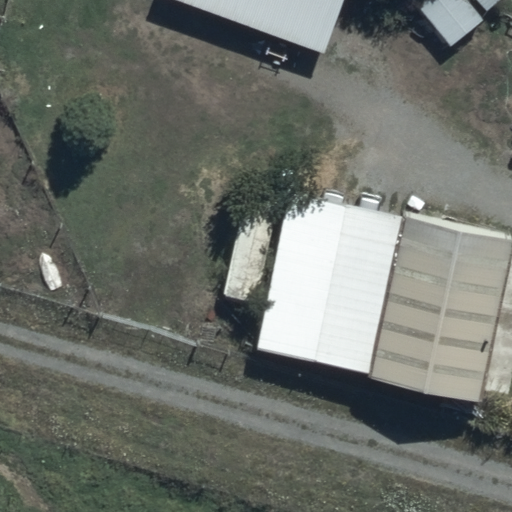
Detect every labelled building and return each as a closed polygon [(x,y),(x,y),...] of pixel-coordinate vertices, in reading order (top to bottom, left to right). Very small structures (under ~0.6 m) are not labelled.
[(342,0),(173,0),(323,54),(342,0)] [(480,23),(461,0),(416,0),(415,2),(450,46),(480,23)] [(502,0),(477,0),(489,13),(502,0)] [(511,240),(511,235),(288,190),(253,347),(367,370),(366,378),(480,401),(511,240)] [(253,304),(276,205),(242,197),(219,296),(253,304)]
